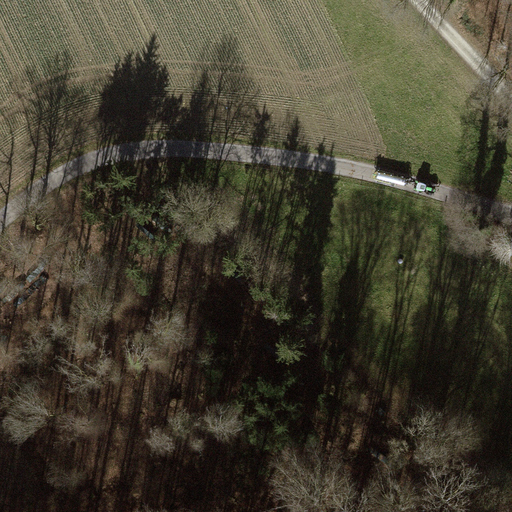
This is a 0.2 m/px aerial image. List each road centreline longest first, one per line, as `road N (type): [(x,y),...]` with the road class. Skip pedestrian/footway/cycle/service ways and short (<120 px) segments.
road 1 (residential): [(511,214),(344,167),(129,146),(37,187),(0,220)]
road 2 (track): [(511,101),(417,0)]
